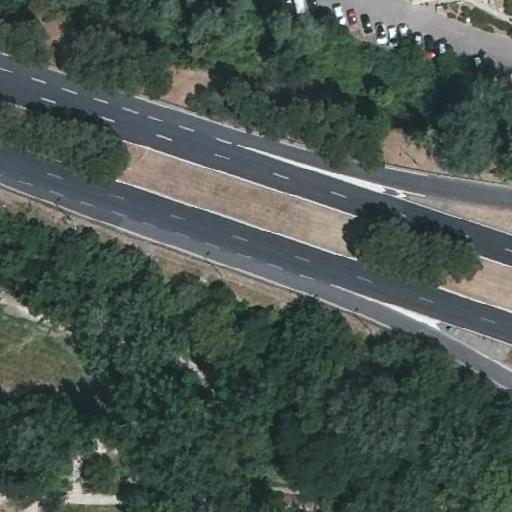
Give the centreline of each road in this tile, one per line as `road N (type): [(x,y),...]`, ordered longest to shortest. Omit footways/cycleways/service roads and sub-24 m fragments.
road 1 (primary): [(0,153),(309,258)]
road 2 (primary): [(511,248),(238,157)]
road 3 (primary): [(511,194),(273,145),(238,157)]
road 4 (primary): [(238,157),(0,76)]
road 5 (primary): [(309,258),(319,283),(511,380)]
road 6 (primary): [(309,258),(511,325)]
